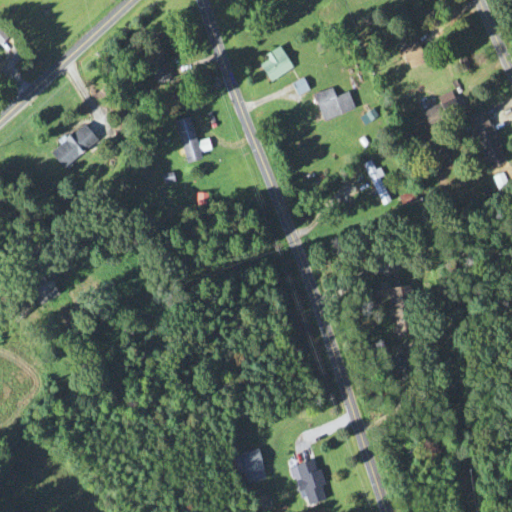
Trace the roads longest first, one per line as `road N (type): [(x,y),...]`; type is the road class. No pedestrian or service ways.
road 1 (residential): [(198,0),(385,511)]
road 2 (residential): [(131,0),(0,118)]
